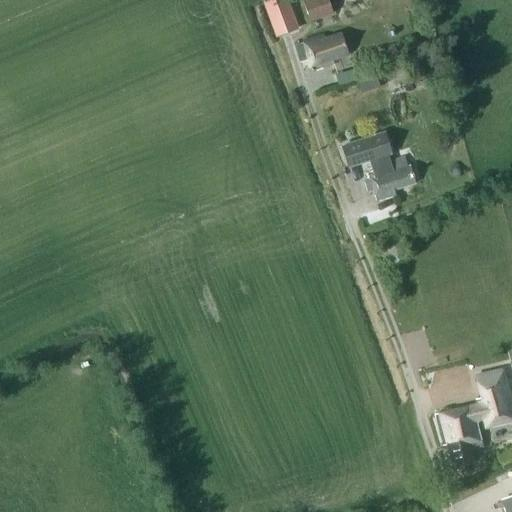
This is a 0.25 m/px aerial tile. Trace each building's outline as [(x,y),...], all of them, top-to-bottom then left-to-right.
[(260,0),(275,37),(298,28),(287,0),(260,0)] [(309,0),(302,3),(308,18),(331,9),(327,0),(309,0)] [(322,34),(302,41),(303,42),(294,45),(299,63),(308,60),(310,69),(332,62),(330,58),(347,53),(340,33),(324,38),(322,34)] [(409,71),(415,89),(434,83),(428,65),(409,71)] [(391,154),(385,132),(342,145),(348,167),(369,161),(373,171),(367,173),(376,201),(395,196),(393,190),(414,184),(409,167),(408,167),(404,158),(390,163),(387,155),(391,154)] [(511,359),(503,362),(508,379),(511,377),(511,359)] [(476,403),(433,415),(442,446),(447,445),(453,466),(474,461),(471,448),(482,445),(476,421),(483,419),(485,427),(511,420),(511,404),(502,369),(476,376),(481,397),(475,399),(476,403)] [(511,511),(511,492),(501,497),(507,511),(511,511)]
